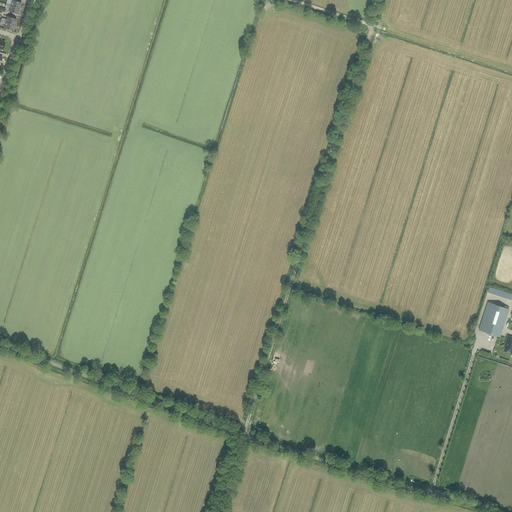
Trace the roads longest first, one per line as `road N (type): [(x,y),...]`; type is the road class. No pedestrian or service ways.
road 1 (unclassified): [(499,511),(243,434),(0,342)]
road 2 (track): [(218,511),(373,26)]
